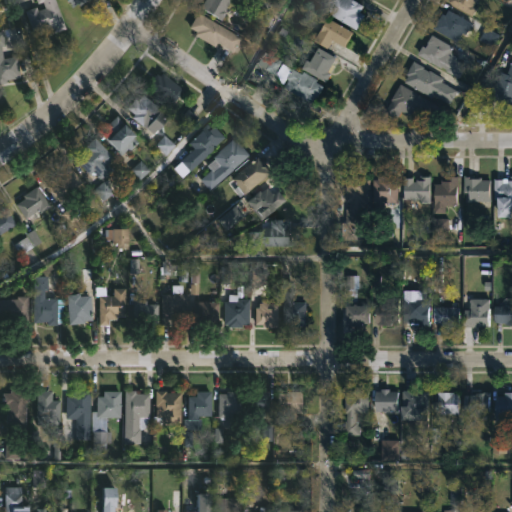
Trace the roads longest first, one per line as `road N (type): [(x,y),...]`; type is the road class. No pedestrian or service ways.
road 1 (residential): [(511,359),(0,354)]
road 2 (residential): [(511,140),(307,137),(276,126),(129,23)]
road 3 (residential): [(342,137),(334,173),(326,511)]
road 4 (tertiary): [(129,23),(60,104),(0,152)]
road 5 (residential): [(412,0),(342,137)]
